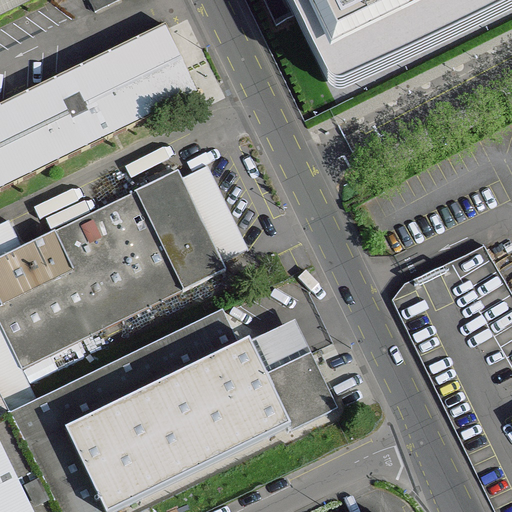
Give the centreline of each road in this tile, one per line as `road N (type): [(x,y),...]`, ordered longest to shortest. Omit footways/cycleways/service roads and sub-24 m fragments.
road 1 (tertiary): [(421,435),(215,0)]
road 2 (unknown): [(268,108),(0,229)]
road 3 (unclassified): [(421,435),(263,511)]
